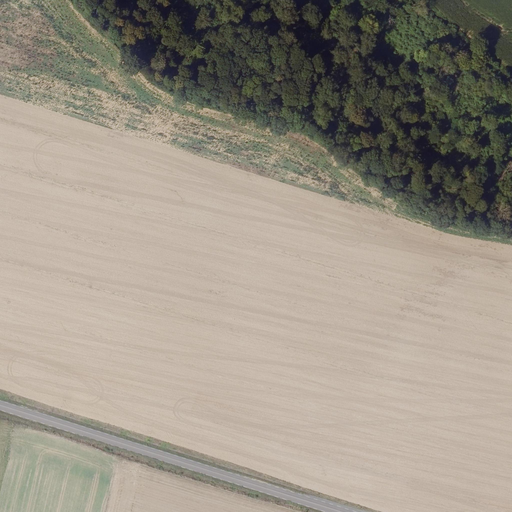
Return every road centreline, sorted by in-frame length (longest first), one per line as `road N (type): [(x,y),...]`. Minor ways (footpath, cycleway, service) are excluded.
road 1 (primary): [(341,511),(0,404)]
road 2 (track): [(511,77),(419,0)]
